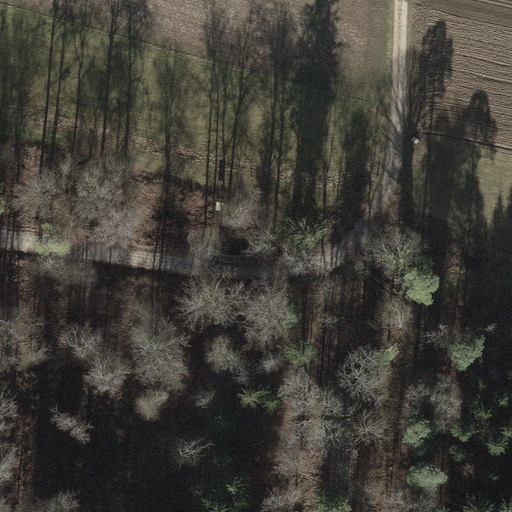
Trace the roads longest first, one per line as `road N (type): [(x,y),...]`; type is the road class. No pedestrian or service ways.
road 1 (track): [(0,236),(204,266),(292,270),(340,257),(377,219)]
road 2 (track): [(402,0),(398,150),(377,219)]
